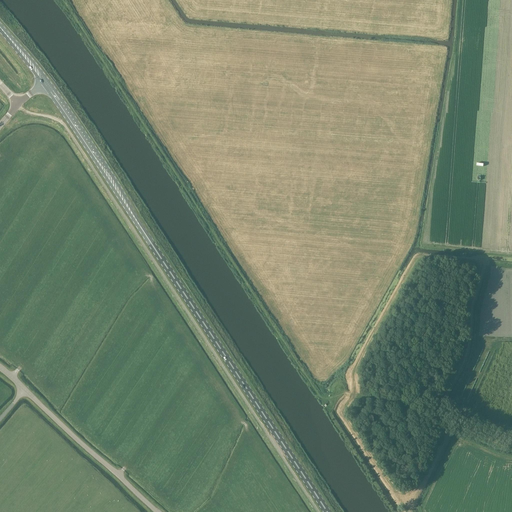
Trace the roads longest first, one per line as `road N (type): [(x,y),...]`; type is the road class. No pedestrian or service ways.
road 1 (track): [(61,0),(316,394),(403,407)]
road 2 (primary): [(326,511),(44,81)]
road 3 (unclassified): [(158,511),(24,390)]
